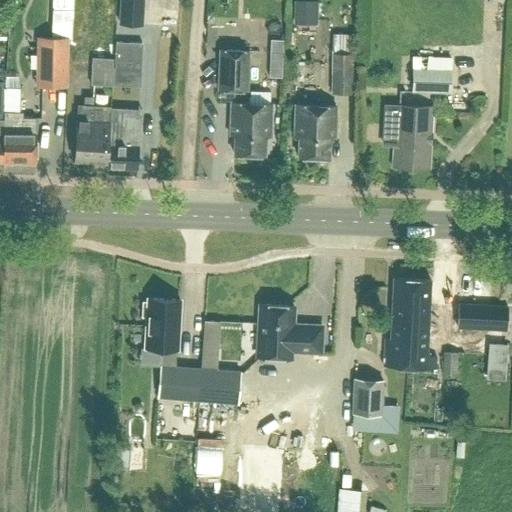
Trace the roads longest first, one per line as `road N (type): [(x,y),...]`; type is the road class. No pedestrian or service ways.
road 1 (tertiary): [(511,229),(0,208)]
road 2 (track): [(195,0),(186,187)]
